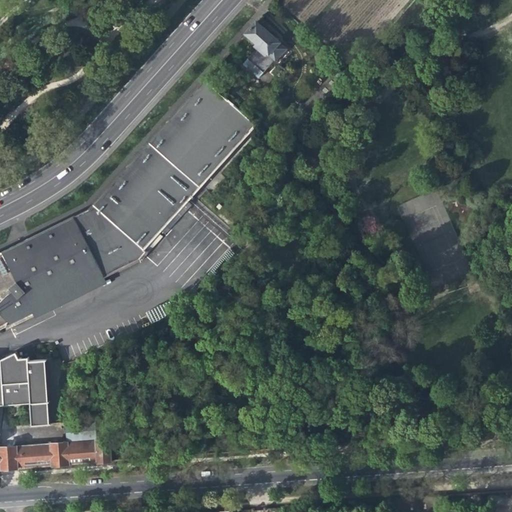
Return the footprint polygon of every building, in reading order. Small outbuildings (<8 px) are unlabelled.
[(279,43),(256,22),(246,33),(256,42),(253,44),(256,47),(241,63),(257,77),(272,60),(271,59),(273,57),(274,58),(282,50),(277,45),(279,43)] [(298,111),(306,118),(345,76),(336,68),(298,111)] [(345,76),(306,118),(307,119),(345,76)] [(138,258),(145,250),(143,248),(251,127),(255,122),(211,84),(205,78),(87,210),(0,251),(0,328),(4,326),(6,324),(6,323),(8,322),(10,324),(12,322),(42,308),(106,277),(138,258)] [(0,402),(32,401),(33,423),(50,422),(45,357),(30,358),(29,355),(19,356),(16,351),(14,351),(6,355),(3,357),(0,357),(0,402)] [(17,445),(18,467),(112,460),(110,438),(97,439),(95,418),(66,420),(66,441),(17,445)] [(17,445),(0,446),(0,467),(18,467),(17,445)] [(447,511),(446,498),(392,501),(392,511),(447,511)]
